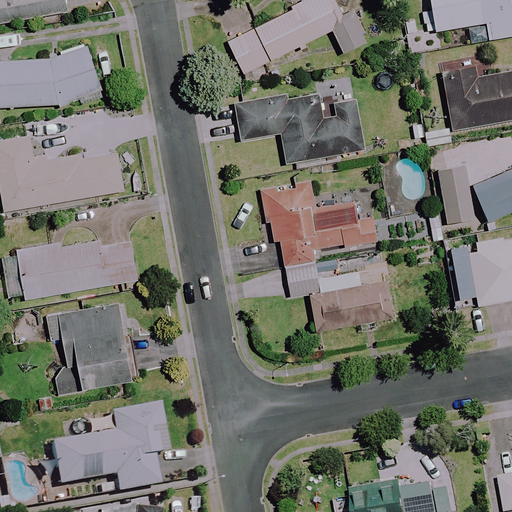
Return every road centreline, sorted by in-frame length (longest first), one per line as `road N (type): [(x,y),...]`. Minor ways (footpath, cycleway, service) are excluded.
road 1 (residential): [(152,0),(230,422)]
road 2 (residential): [(511,372),(230,422)]
